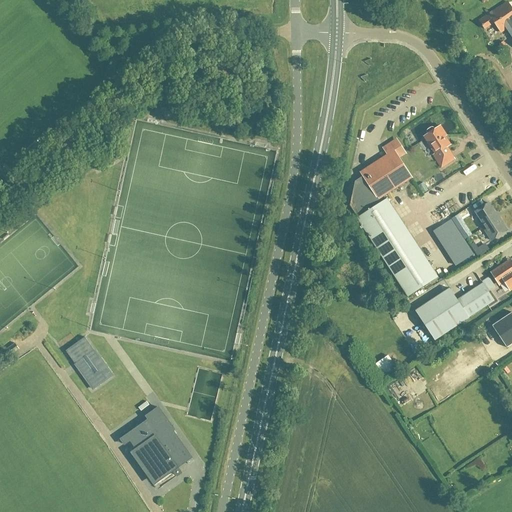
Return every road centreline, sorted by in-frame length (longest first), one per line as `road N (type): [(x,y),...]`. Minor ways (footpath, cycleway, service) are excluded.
road 1 (primary): [(240,511),(337,33)]
road 2 (unclassified): [(221,511),(293,175),(295,32)]
road 3 (unclassified): [(511,184),(424,50),(405,37),(337,33)]
